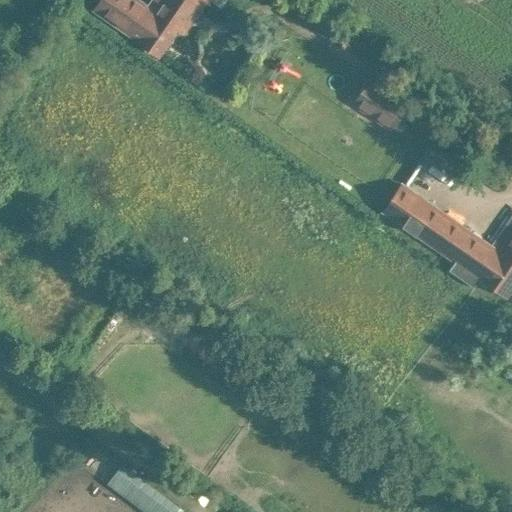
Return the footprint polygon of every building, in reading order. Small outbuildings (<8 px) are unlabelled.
[(139,0),(102,0),(95,10),(130,34),(151,49),(170,22),(184,32),(206,0),(212,0),(221,6),(225,0),(154,0),(149,7),(139,0)] [(356,101),(393,126),(407,105),(370,80),(356,101)] [(509,294),(510,295),(511,291),(511,232),(499,251),(403,183),(384,210),(507,297),(509,294)] [(0,231),(17,205),(0,194),(0,231)] [(37,223),(0,284),(0,293),(17,304),(59,236),(37,223)] [(57,258),(23,310),(39,321),(49,327),(76,286),(65,279),(72,268),(57,258)] [(190,339),(183,356),(217,369),(224,352),(190,339)] [(105,482),(147,511),(174,511),(180,503),(119,461),(105,482)]
